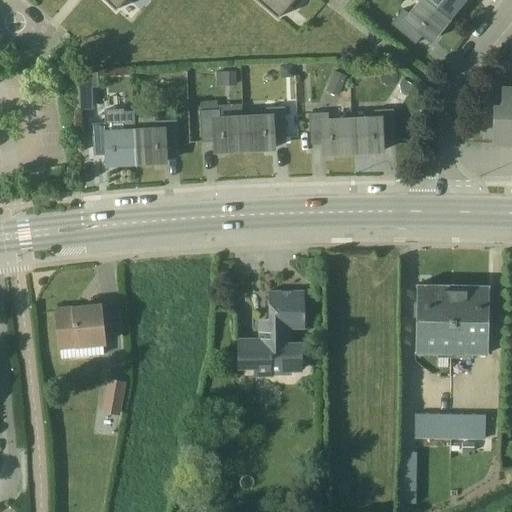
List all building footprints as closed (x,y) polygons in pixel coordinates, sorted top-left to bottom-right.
[(104,0),(114,9),(121,0),(104,0)] [(256,0),(275,16),(288,0),(256,0)] [(429,43),(449,18),(427,0),(406,0),(388,23),(413,42),(419,35),(429,43)] [(427,0),(449,18),(463,0),(427,0)] [(332,69),(324,89),(337,95),(345,74),(332,69)] [(214,85),(237,86),(237,71),(214,71),(214,85)] [(96,72),(76,72),(77,108),(91,108),(90,85),(96,85),(96,72)] [(491,142),(511,142),(511,86),(501,86),(500,105),(492,105),(491,142)] [(242,113),(243,151),(275,150),(274,137),(284,137),(283,105),(264,106),(264,111),(242,113)] [(105,163),(135,162),(132,121),(131,110),(122,110),(122,107),(103,109),(103,122),(90,123),(92,154),(105,153),(105,163)] [(211,153),(243,151),(242,113),(242,107),(200,109),(200,141),(211,140),(211,153)] [(351,115),(351,151),(380,150),(380,140),(393,139),(391,108),(372,109),(373,114),(351,115)] [(322,153),(351,151),(351,115),(327,117),(326,112),(308,112),(309,143),(321,142),(322,153)] [(132,121),(135,162),(164,161),(164,150),(177,149),(175,119),(132,121)] [(414,352),(450,353),(451,283),(415,283),(414,352)] [(451,283),(450,353),(486,353),(487,284),(451,283)] [(270,374),(291,374),(291,371),(301,371),(301,339),(290,339),(290,328),(302,328),(302,290),(291,290),(287,293),(282,293),(279,290),(267,290),(267,317),(256,317),(256,336),(235,336),(236,368),(237,368),(237,376),(270,375),(270,374)] [(59,357),(102,353),(102,343),(103,343),(99,304),(54,309),(58,346),(59,357)] [(99,410),(119,414),(125,380),(106,376),(99,410)] [(413,437),(449,437),(449,412),(413,412),(413,437)] [(449,412),(449,437),(484,438),(484,413),(449,412)] [(142,494),(147,479),(128,473),(124,489),(142,494)]
